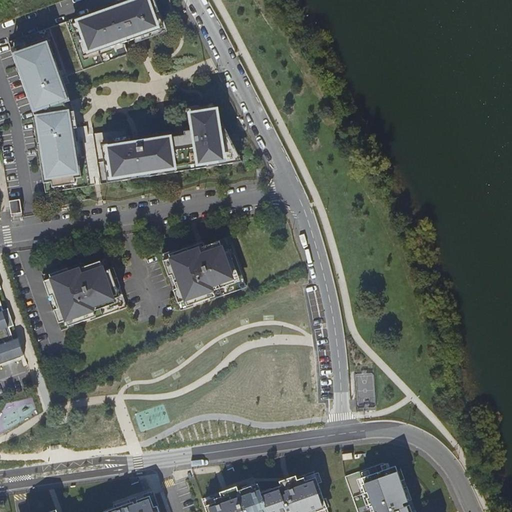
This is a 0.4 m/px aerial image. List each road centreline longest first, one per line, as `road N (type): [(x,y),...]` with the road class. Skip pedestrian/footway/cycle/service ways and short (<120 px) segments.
road 1 (residential): [(291,189),(0,237)]
road 2 (residential): [(341,435),(321,269),(291,189)]
road 3 (residential): [(291,189),(195,0)]
road 4 (residential): [(341,435),(160,460)]
road 5 (residential): [(0,487),(138,463)]
road 6 (residential): [(138,463),(0,474)]
